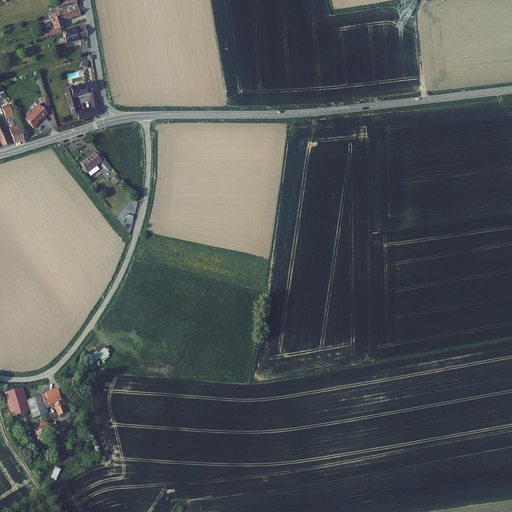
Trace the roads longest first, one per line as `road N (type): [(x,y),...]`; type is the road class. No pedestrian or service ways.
road 1 (secondary): [(511,89),(285,114),(145,116)]
road 2 (unclassified): [(145,116),(145,202),(107,300),(49,372),(0,376)]
road 3 (unclassified): [(107,121),(86,0)]
